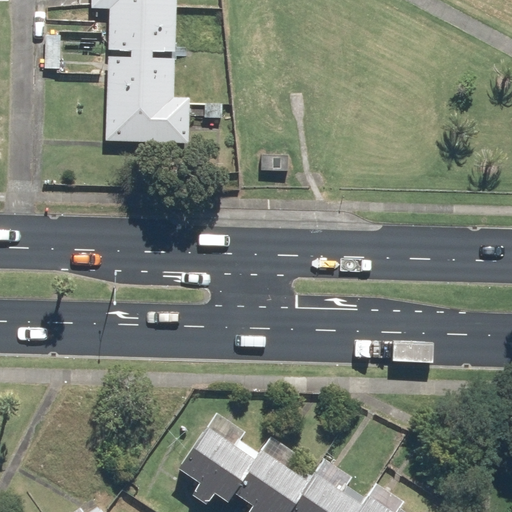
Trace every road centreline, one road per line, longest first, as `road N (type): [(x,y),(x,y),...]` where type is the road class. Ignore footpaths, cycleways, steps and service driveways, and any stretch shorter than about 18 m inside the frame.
road 1 (primary): [(511,335),(247,327)]
road 2 (primary): [(252,254),(511,262)]
road 3 (primary): [(0,247),(252,254)]
road 4 (primary): [(247,327),(0,320)]
